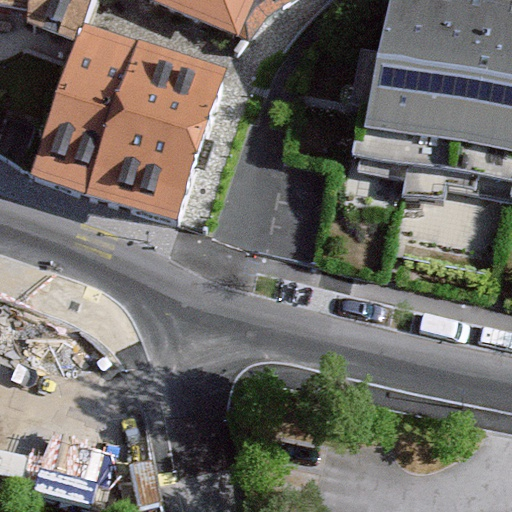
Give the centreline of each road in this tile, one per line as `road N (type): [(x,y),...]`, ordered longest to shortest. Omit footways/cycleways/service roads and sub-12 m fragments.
road 1 (tertiary): [(198,314),(511,384)]
road 2 (tertiary): [(0,222),(92,254),(198,314)]
road 3 (residential): [(198,314),(185,377),(214,511)]
